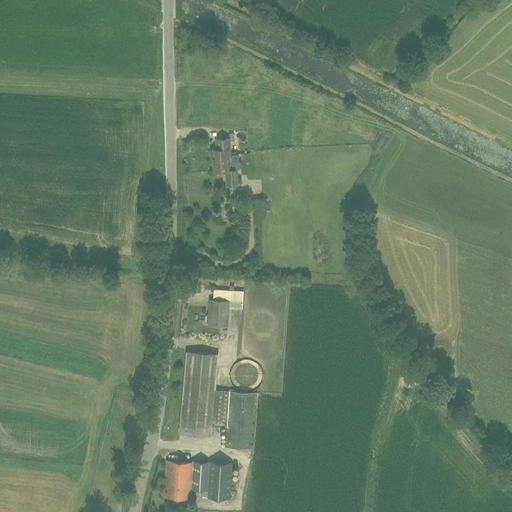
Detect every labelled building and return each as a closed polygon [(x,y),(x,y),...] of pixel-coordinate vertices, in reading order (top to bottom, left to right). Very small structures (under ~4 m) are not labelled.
[(215,139),(215,149),(211,149),(212,158),(214,158),(215,171),(223,170),(222,162),(223,162),(222,157),(231,157),(231,155),(230,138),(215,139)] [(238,184),(237,168),(241,168),(241,162),(239,162),(238,154),(231,155),(231,157),(222,157),(223,162),(222,162),(223,170),(226,170),(228,185),(238,184)] [(242,308),(243,291),(214,289),(213,303),(210,303),(209,314),(207,315),(207,322),(209,323),(209,325),(227,326),(228,307),(242,308)] [(257,393),(215,390),(218,354),(187,352),(179,432),(211,435),(211,426),(226,428),(225,446),(253,448),(257,393)] [(166,460),(164,496),(191,498),(191,489),(202,489),(201,496),(230,498),(232,463),(193,460),(193,462),(166,460)]
